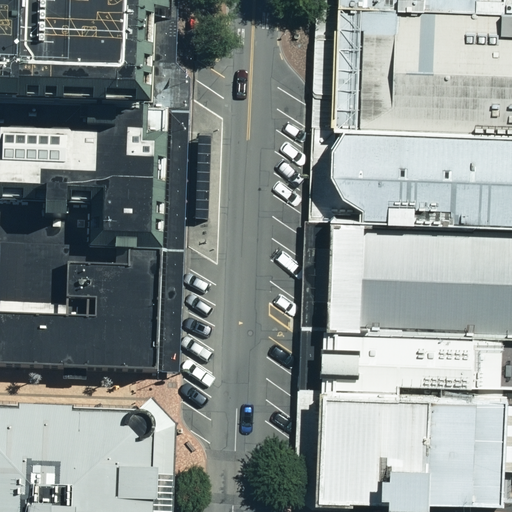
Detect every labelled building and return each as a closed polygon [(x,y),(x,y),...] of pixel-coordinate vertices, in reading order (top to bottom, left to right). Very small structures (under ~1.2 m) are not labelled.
[(0,0),(0,368),(156,373),(166,0),(0,0)] [(316,0),(312,125),(329,125),(332,0),(316,0)] [(511,0),(332,0),(329,125),(511,129),(511,0)] [(310,211),(326,211),(329,125),(312,125),(310,211)] [(511,129),(329,125),(326,211),(511,212),(511,129)] [(301,326),(324,326),(326,211),(310,211),(305,211),(301,326)] [(511,212),(326,211),(324,326),(511,331),(511,212)] [(323,387),(323,383),(324,326),(301,326),(300,337),(300,358),(299,387),(323,387)] [(511,331),(324,326),(323,383),(511,387),(511,331)] [(511,387),(323,383),(323,387),(320,497),(349,498),(477,501),(505,502),(506,467),(511,466),(511,387)] [(349,498),(320,497),(323,387),(299,387),(296,462),(295,494),(312,507),(349,508),(349,498)] [(152,400),(140,411),(154,431),(149,511),(171,511),(175,424),(152,400)] [(0,404),(0,511),(149,511),(154,431),(140,411),(0,404)]
